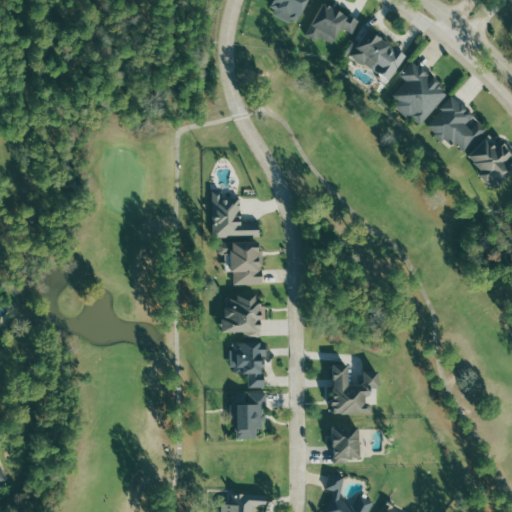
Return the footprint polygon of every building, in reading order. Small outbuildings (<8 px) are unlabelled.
[(308,0),(274,0),(269,11),(299,24),(308,0)] [(319,36),(334,44),(342,28),(354,34),(361,21),(323,3),(307,36),(317,41),(319,36)] [(392,80),(407,55),(367,31),(359,45),(353,41),(346,53),(392,80)] [(450,91),(414,61),(401,76),(407,81),(394,96),(400,101),(396,106),(421,126),(450,91)] [(429,124),(464,154),(488,126),(453,97),(429,124)] [(511,156),(511,149),(501,139),(498,142),(490,134),(467,160),(497,187),(511,170),(511,157),(511,156)] [(241,223),(241,199),(223,199),(223,190),(213,190),(213,237),(260,237),(260,223),(241,223)] [(264,285),(262,242),(232,243),(233,285),(264,285)] [(220,254),(232,254),(232,243),(219,244),(220,254)] [(261,337),(261,320),(267,320),(267,305),(257,305),(257,297),(238,297),(238,300),(225,300),(225,333),(245,333),(245,337),(261,337)] [(266,387),(264,342),(232,344),(233,374),(249,374),(250,388),(266,387)] [(373,415),(372,392),(380,391),(379,371),(363,372),(364,385),(349,385),(349,365),(333,365),(334,415),(373,415)] [(257,439),(257,430),(266,430),(266,393),(231,393),(231,415),(237,415),(237,438),(257,439)] [(361,428),(335,427),(334,463),(349,464),(349,459),(360,459),(361,428)] [(368,511),(374,501),(361,495),(356,506),(338,499),(347,480),(332,474),(326,488),(333,492),(324,511),(368,511)] [(255,511),(258,506),(267,507),(267,494),(233,493),(228,504),(223,503),(222,511),(255,511)]
